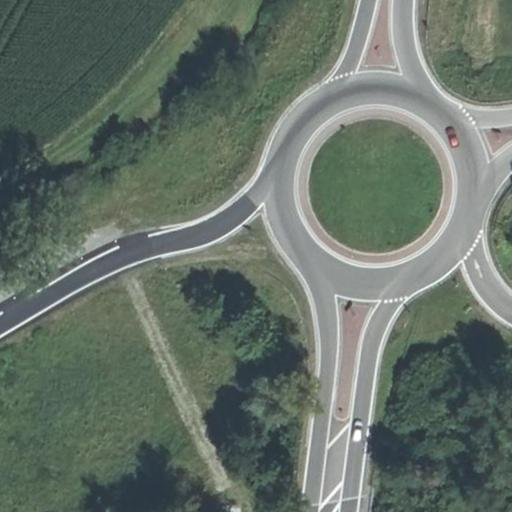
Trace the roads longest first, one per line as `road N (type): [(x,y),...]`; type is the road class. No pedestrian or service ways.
road 1 (motorway): [(275,179),(222,220),(92,269),(0,324)]
road 2 (primary): [(308,261),(323,304),(325,411),(335,458)]
road 3 (primary): [(335,458),(362,395),(381,311),(408,279)]
road 4 (secondary): [(444,118),(417,78),(402,0)]
road 5 (primary): [(444,118),(391,90),(332,98)]
